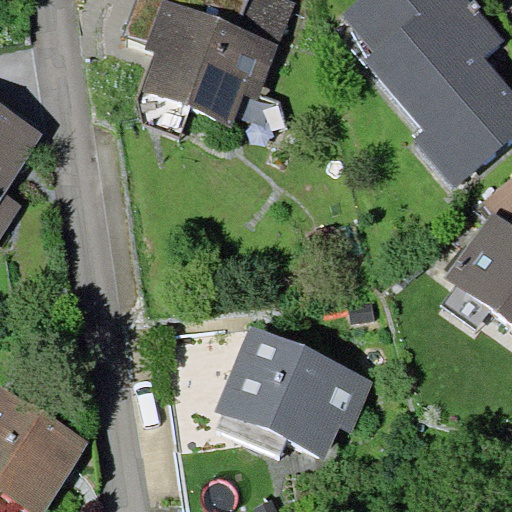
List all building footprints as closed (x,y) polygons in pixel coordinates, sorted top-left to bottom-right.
[(137,0),(125,35),(147,43),(144,49),(155,53),(140,92),(191,111),(233,127),(245,95),(259,100),(295,2),(289,0),(137,0)] [(414,139),(455,187),(511,139),(511,89),(486,59),(507,41),(471,0),(357,0),(342,13),(374,51),(364,60),(424,131),(414,139)] [(180,137),(191,111),(140,92),(137,100),(143,124),(180,137)] [(0,105),(0,238),(23,203),(7,193),(45,134),(0,105)] [(511,178),(482,204),(493,213),(511,226),(511,178)] [(491,310),(511,325),(511,226),(493,213),(446,276),(457,285),(491,310)] [(476,329),(491,310),(457,285),(443,304),(476,329)] [(374,301),(348,303),(350,324),(376,321),(374,301)] [(214,411),(326,458),(339,428),(353,434),(376,378),(251,325),(214,411)] [(0,386),(0,492),(31,511),(44,511),(89,441),(0,386)]
